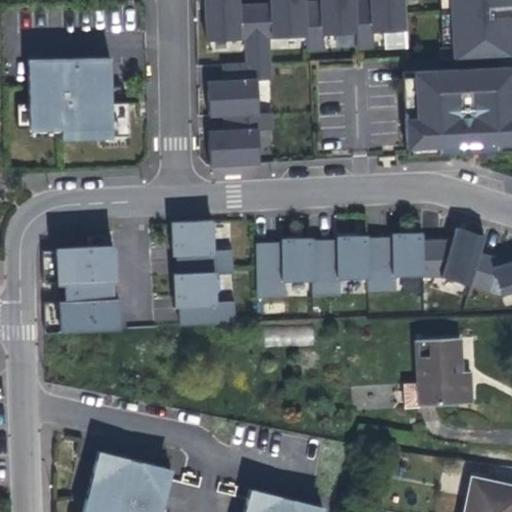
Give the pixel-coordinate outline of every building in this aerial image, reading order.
[(241,36),(242,63),(259,62),(256,4),(235,5),(227,6),(226,0),(202,0),(204,38),(241,36)] [(267,4),(256,4),(259,62),(268,62),(266,37),(304,35),(302,1),(301,0),(275,0),(276,3),(267,4)] [(318,0),(302,1),(304,35),(304,50),(323,50),(323,34),(356,33),(354,0),(318,0)] [(354,0),(356,33),(357,47),(373,46),(372,31),(385,30),(406,29),(404,0),(354,0)] [(455,41),(452,0),(441,0),(444,41),(455,41)] [(499,55),(511,54),(511,33),(511,15),(510,0),(452,0),(455,41),(455,46),(456,57),(499,55)] [(406,29),(385,30),(385,48),(407,47),(406,29)] [(456,57),(455,46),(440,47),(441,58),(456,57)] [(511,64),(511,54),(499,55),(499,62),(511,62),(511,64)] [(111,86),(111,57),(29,59),(30,103),(18,103),(19,128),(27,128),(57,128),(57,135),(57,137),(101,136),(129,135),(128,102),(122,102),(112,102),(111,86)] [(209,114),(224,113),(258,112),(256,78),(268,78),(268,62),(259,62),(242,63),(223,64),(223,79),(224,88),(208,89),(209,114)] [(404,72),(408,155),(511,149),(511,66),(471,68),(472,73),(458,74),(449,74),(449,70),(404,72)] [(224,88),(223,79),(208,80),(208,89),(224,88)] [(112,102),(122,102),(121,86),(111,86),(112,102)] [(209,139),(210,164),(260,162),(258,129),(272,128),(271,111),(258,112),(224,113),(225,129),(225,138),(209,139)] [(57,128),(27,128),(27,136),(57,135),(57,128)] [(225,138),(225,129),(209,130),(209,139),(225,138)] [(129,145),(129,135),(101,136),(101,146),(129,145)] [(212,250),(211,221),(172,223),(173,255),(177,255),(178,272),(174,272),(176,307),(180,307),(181,326),(234,323),(233,302),(215,303),(213,271),(232,270),(231,249),(212,250)] [(254,244),(257,297),(281,296),(281,282),(311,280),(312,295),(337,294),(336,279),(366,278),(367,292),(392,291),(391,277),(424,276),(422,233),(391,235),(391,239),(391,243),(383,243),(383,239),(367,240),(367,236),(335,238),(336,241),(336,245),(328,246),(327,241),(312,242),(312,239),(281,240),(281,243),(281,248),(272,248),(272,243),(254,244)] [(88,249),(89,283),(115,282),(114,248),(88,249)] [(88,249),(42,250),(43,282),(56,282),(56,284),(64,284),(86,283),(89,283),(88,249)] [(86,283),(64,284),(64,298),(87,297),(86,283)] [(44,302),(45,331),(93,329),(92,297),(87,297),(64,298),(57,298),(57,302),(44,302)] [(118,297),(92,297),(93,329),(119,329),(118,297)] [(263,344),(312,345),(313,327),(264,325),(263,344)] [(461,382),(458,339),(415,341),(418,384),(403,385),(406,409),(421,407),(420,405),(463,402),(461,382)] [(160,511),(166,493),(171,470),(129,459),(98,451),(82,511),(160,511)] [(511,511),(511,486),(471,478),(464,511),(511,511)] [(320,511),(322,509),(277,497),(248,489),(242,511),(320,511)] [(168,511),(173,494),(166,493),(160,511),(168,511)]
